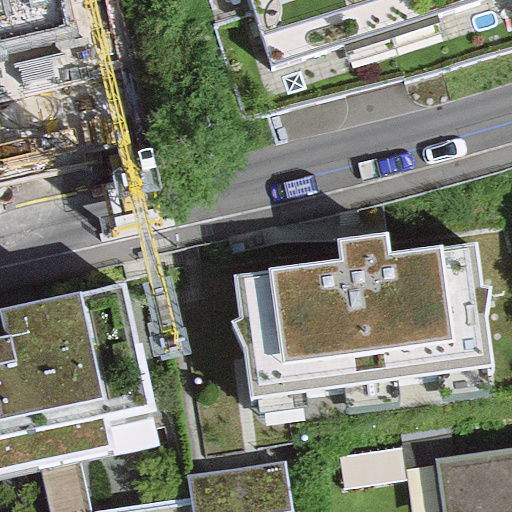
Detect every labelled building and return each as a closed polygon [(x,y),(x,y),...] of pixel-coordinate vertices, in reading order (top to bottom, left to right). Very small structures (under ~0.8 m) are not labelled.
[(0,0),(0,174),(40,167),(121,151),(105,67),(85,70),(71,0),(0,0)] [(203,0),(211,23),(251,9),(271,69),(481,0),(203,0)] [(359,280),(236,296),(251,412),(486,381),(471,265),(359,280)] [(0,327),(0,482),(38,474),(80,465),(109,459),(102,429),(148,419),(122,301),(30,321),(0,327)] [(511,511),(511,453),(434,467),(441,511),(511,511)] [(38,474),(45,511),(291,511),(286,472),(190,485),(194,510),(178,511),(90,511),(80,465),(38,474)]
